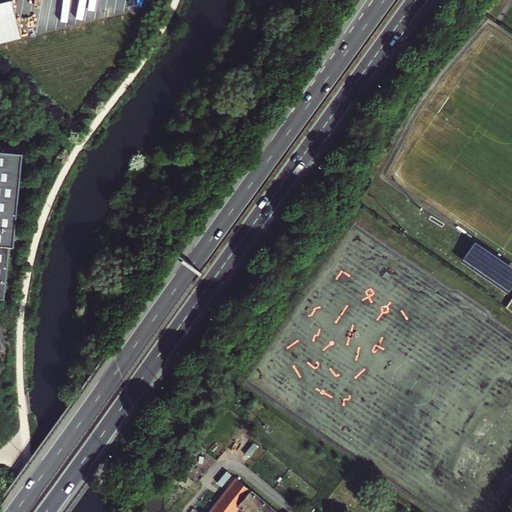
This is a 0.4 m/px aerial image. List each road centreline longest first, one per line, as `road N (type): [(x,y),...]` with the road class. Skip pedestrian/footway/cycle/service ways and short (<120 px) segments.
road 1 (trunk): [(45,511),(415,0)]
road 2 (trunk): [(383,0),(14,511)]
